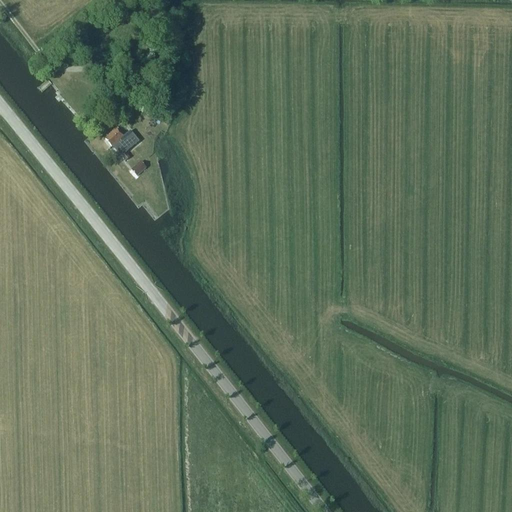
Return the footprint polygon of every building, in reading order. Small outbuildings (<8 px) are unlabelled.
[(58,72),(53,78),(69,93),(74,87),(58,72)] [(138,143),(130,132),(124,137),(117,128),(109,135),(110,136),(105,140),(119,158),(138,143)] [(123,162),(129,169),(136,164),(130,157),(123,162)] [(142,162),(140,163),(130,171),(136,177),(151,165),(146,159),(142,162)] [(138,183),(133,187),(141,196),(145,193),(138,183)]
